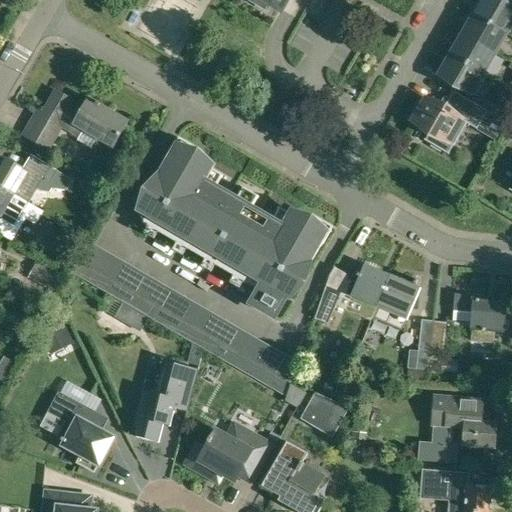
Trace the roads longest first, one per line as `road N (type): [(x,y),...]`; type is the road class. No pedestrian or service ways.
road 1 (residential): [(337,188),(46,15)]
road 2 (residential): [(447,0),(337,188)]
road 3 (residential): [(511,258),(448,250),(337,188)]
